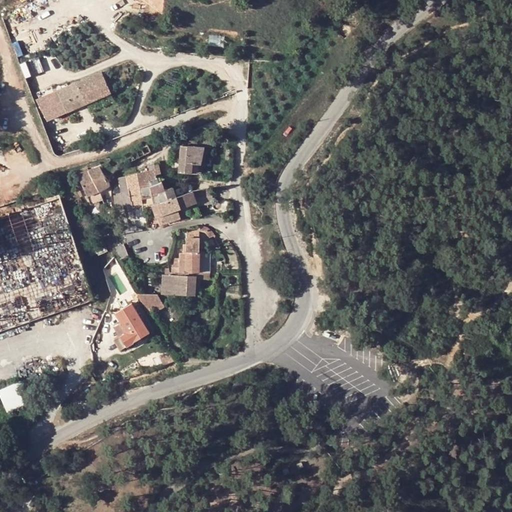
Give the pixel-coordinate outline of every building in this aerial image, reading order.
[(60,99),(67,113),(111,94),(102,73),(73,85),(74,87),(58,94),(60,99)] [(49,120),(67,113),(60,99),(42,106),(49,120)] [(183,145),(183,146),(204,149),(212,150),(212,136),(183,145)] [(0,178),(13,174),(18,190),(40,182),(25,143),(5,151),(6,154),(0,155),(0,178)] [(126,153),(129,162),(152,152),(149,143),(126,153)] [(204,149),(183,146),(179,174),(200,178),(204,149)] [(103,167),(91,173),(99,191),(111,185),(103,167)] [(77,174),(86,197),(99,191),(91,173),(89,169),(77,174)] [(144,185),(161,181),(158,172),(157,172),(156,170),(132,175),(134,198),(144,196),(146,195),(144,185)] [(134,198),(132,175),(132,173),(121,177),(125,205),(135,203),(134,198)] [(0,178),(0,330),(96,297),(53,177),(40,182),(18,190),(13,174),(0,178)] [(144,185),(146,195),(155,193),(164,191),(161,181),(144,185)] [(176,188),(164,191),(166,201),(179,197),(176,188)] [(213,190),(212,190),(200,192),(200,191),(196,192),(200,204),(200,207),(212,205),(215,205),(213,190)] [(86,197),(90,205),(104,200),(99,191),(86,197)] [(155,193),(156,203),(166,201),(164,191),(155,193)] [(179,197),(184,210),(200,204),(196,192),(179,197)] [(134,198),(135,203),(137,211),(147,209),(144,196),(134,198)] [(159,218),(163,216),(181,211),(184,210),(179,197),(166,201),(156,203),(159,215),(159,218)] [(181,211),(163,216),(165,224),(183,219),(181,211)] [(126,245),(124,237),(116,239),(121,257),(129,255),(126,245)] [(176,276),(196,277),(200,278),(201,259),(202,251),(190,250),(185,250),(183,271),(176,271),(175,274),(176,276)] [(98,272),(102,270),(96,257),(85,261),(88,273),(94,270),(95,274),(98,272)] [(200,278),(211,278),(211,259),(201,259),(200,278)] [(182,281),(167,281),(166,281),(166,299),(182,299),(182,281)] [(195,281),(182,281),(182,299),(196,299),(195,281)] [(151,312),(161,305),(155,294),(147,294),(141,295),(151,312)] [(150,332),(132,303),(118,311),(124,321),(115,326),(122,338),(117,341),(121,348),(150,332)] [(22,380),(1,389),(11,413),(32,404),(22,380)]
